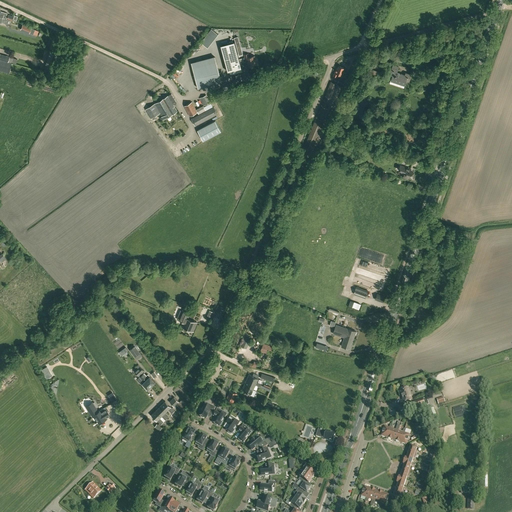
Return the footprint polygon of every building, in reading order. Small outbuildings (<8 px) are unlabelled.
[(6,17),(0,15),(0,21),(1,22),(1,21),(8,23),(9,19),(7,18),(7,17),(6,17)] [(201,42),(205,45),(213,35),(216,37),(218,34),(211,29),(201,42)] [(234,38),(239,55),(243,54),(238,37),(234,38)] [(228,72),(229,71),(230,75),(243,71),(235,41),(221,45),(226,66),(228,72)] [(0,59),(3,61),(8,62),(9,56),(0,53),(0,59)] [(380,62),(386,60),(387,60),(385,53),(378,55),(380,62)] [(256,60),(254,56),(249,57),(248,54),(244,54),(246,58),(247,58),(249,66),(258,64),(257,60),(256,60)] [(215,57),(192,63),(198,88),(222,82),(215,57)] [(43,72),(52,74),(56,60),(47,58),(43,72)] [(12,63),(8,62),(3,61),(0,59),(0,69),(0,70),(9,72),(12,63)] [(407,79),(410,80),(412,74),(406,72),(405,75),(397,72),(399,67),(393,65),(390,72),(393,73),(391,79),(395,81),(395,82),(401,84),(402,81),(406,83),(407,79)] [(337,68),(334,75),(337,77),(338,74),(342,75),(344,68),(339,66),(338,68),(337,68)] [(325,117),(328,118),(342,86),(331,82),(304,147),(312,150),(325,117)] [(160,113),(163,120),(177,111),(174,105),(177,103),(171,94),(146,109),(151,118),(160,113)] [(211,103),(207,95),(199,98),(203,106),(211,103)] [(196,109),(192,102),(185,106),(190,116),(198,112),(196,109)] [(196,109),(199,115),(206,111),(203,106),(196,109)] [(214,107),(206,111),(199,115),(192,119),(195,126),(217,114),(214,107)] [(215,120),(197,130),(203,140),(222,130),(216,120),(215,120)] [(410,171),(411,169),(401,166),(400,170),(403,170),(402,171),(405,172),(404,176),(404,177),(407,178),(408,177),(413,178),(414,178),(415,176),(414,175),(413,175),(414,172),(410,171)] [(368,291),(356,286),(354,294),(365,298),(368,291)] [(377,293),(375,299),(383,302),(385,296),(377,293)] [(183,322),(182,326),(194,331),(197,322),(188,318),(190,313),(183,310),(179,320),(183,322)] [(209,310),(206,317),(212,320),(215,313),(209,310)] [(333,333),(344,337),(353,340),(356,331),(347,328),(347,329),(336,325),(333,333)] [(350,349),(353,340),(344,337),(342,346),(350,349)] [(266,354),(268,349),(271,350),(273,346),(263,344),(260,352),(266,354)] [(134,356),(139,353),(134,346),(129,350),(134,356)] [(119,352),(122,355),(128,350),(126,347),(119,352)] [(47,366),(41,369),(46,378),(49,377),(47,374),(50,372),(47,366)] [(151,385),(155,382),(148,374),(146,375),(143,371),(144,370),(140,367),(139,368),(141,369),(138,371),(141,374),(151,385)] [(252,375),(249,374),(247,379),(256,383),(256,382),(258,378),(257,377),(258,375),(253,373),(252,375)] [(141,374),(140,375),(140,376),(139,377),(137,379),(141,384),(143,383),(148,389),(151,385),(141,374)] [(261,384),(256,382),(256,383),(247,379),(244,384),(253,388),(255,384),(260,387),(261,384)] [(251,393),(253,388),(244,384),(242,389),(246,391),(244,393),(250,396),(251,393)] [(404,403),(412,400),(408,388),(406,388),(405,388),(404,388),(403,388),(403,389),(402,389),(401,390),(400,390),(404,403)] [(236,393),(230,391),(226,400),(232,402),(236,393)] [(174,396),(169,401),(175,406),(179,402),(174,396)] [(182,399),(177,405),(182,409),(187,403),(182,399)] [(425,407),(422,399),(414,402),(417,410),(425,407)] [(92,402),(87,405),(90,410),(89,411),(93,417),(94,416),(99,423),(104,420),(107,418),(106,417),(110,415),(105,407),(98,411),(95,407),(97,406),(94,401),(92,403),(92,402)] [(161,405),(166,411),(168,409),(172,413),(175,410),(171,407),(165,401),(161,405)] [(206,419),(209,412),(213,414),(215,408),(206,403),(203,409),(202,409),(201,412),(202,412),(200,416),(201,416),(200,417),(204,419),(204,418),(206,419)] [(164,413),(166,411),(161,405),(156,410),(162,416),(165,420),(168,417),(164,413)] [(214,416),(217,418),(214,423),(215,423),(214,424),(217,426),(218,425),(220,426),(227,414),(218,409),(214,416)] [(161,424),(163,422),(165,420),(162,416),(156,410),(151,415),(157,420),(161,424)] [(227,422),(230,424),(226,430),(228,432),(231,434),(232,434),(240,422),(231,417),(227,422)] [(384,426),(381,436),(388,438),(391,428),(392,428),(393,425),(390,424),(389,428),(384,426)] [(239,432),(241,434),(238,438),(239,439),(238,440),(241,442),(242,441),(244,443),(251,434),(247,431),(249,429),(244,425),(239,432)] [(388,438),(395,440),(398,430),(399,431),(399,428),(396,427),(395,430),(392,428),(391,428),(388,438)] [(194,440),(191,439),(195,432),(189,428),(185,436),(184,435),(182,439),(187,442),(185,447),(189,449),(194,440)] [(403,432),(400,442),(406,444),(410,434),(405,433),(406,429),(404,428),(402,432),(403,432)] [(324,440),(329,441),(330,442),(331,442),(332,442),(333,442),(335,435),(327,432),(318,429),(316,436),(324,439),(324,440)] [(403,432),(402,432),(399,431),(398,430),(395,440),(400,442),(403,432)] [(203,444),(206,440),(207,437),(201,434),(198,439),(197,439),(195,442),(196,443),(195,445),(199,447),(198,448),(203,451),(206,446),(203,444)] [(256,448),(257,448),(260,450),(268,445),(265,441),(263,443),(259,438),(260,437),(257,434),(256,435),(253,437),(255,439),(251,442),(252,443),(248,446),(252,451),(256,448)] [(270,448),(281,444),(277,440),(275,441),(269,445),(270,448)] [(209,445),(207,449),(208,449),(207,451),(210,453),(209,455),(214,458),(217,452),(214,451),(218,444),(212,441),(209,446),(209,445)] [(299,451),(306,456),(311,449),(305,444),(304,444),(300,441),(295,447),(300,451),(299,451)] [(408,452),(416,455),(417,451),(416,451),(417,448),(411,446),(408,452)] [(220,453),(218,456),(219,457),(217,459),(221,461),(220,463),(225,466),(228,460),(225,459),(229,452),(227,451),(228,450),(224,448),(224,449),(223,449),(220,454),(220,453)] [(261,454),(258,456),(256,457),(255,458),(257,461),(258,461),(259,463),(262,462),(263,463),(266,461),(266,460),(272,458),(267,448),(260,451),(261,454)] [(414,458),(416,455),(408,452),(406,458),(413,460),(413,458),(414,458)] [(239,463),(240,461),(239,461),(240,460),(236,458),(236,459),(234,458),(230,464),(228,463),(225,468),(230,471),(231,469),(234,471),(237,466),(238,466),(240,463),(239,463)] [(403,464),(404,465),(410,467),(413,460),(406,458),(405,458),(403,464)] [(266,465),(266,469),(260,469),(261,472),(260,472),(260,476),(261,476),(265,476),(265,477),(269,476),(269,475),(275,475),(274,464),(266,465)] [(305,470),(303,472),(312,479),(315,474),(310,470),(312,468),(306,464),(303,468),(305,470)] [(402,471),(409,473),(411,470),(409,469),(410,467),(404,465),(402,471)] [(174,474),(177,476),(180,470),(174,467),(173,469),(170,467),(169,469),(168,469),(166,472),(167,473),(164,478),(170,481),(174,474)] [(312,479),(303,472),(299,477),(300,478),(299,480),(302,482),(304,484),(307,485),(308,483),(309,483),(312,479)] [(181,489),(182,486),(185,482),(187,483),(190,478),(185,475),(184,477),(181,475),(180,477),(179,477),(177,480),(178,480),(175,485),(181,489)] [(406,479),(400,477),(399,477),(397,483),(398,484),(404,486),(406,479)] [(463,487),(460,488),(460,489),(461,491),(462,493),(464,493),(464,494),(477,490),(477,488),(480,487),(479,481),(475,482),(475,481),(462,485),(463,487)] [(260,485),(260,488),(261,489),(260,491),(272,493),(274,493),(275,489),(275,482),(269,482),(269,485),(261,484),(261,485),(260,485)] [(305,491),(307,493),(311,488),(307,485),(304,484),(302,482),(299,487),(295,484),(293,487),(297,490),(303,494),(305,491)] [(93,483),(85,490),(93,499),(101,491),(93,483)] [(104,488),(110,495),(115,490),(110,483),(104,488)] [(188,488),(189,488),(186,493),(187,494),(186,494),(189,496),(190,495),(192,496),(195,490),(198,491),(201,486),(196,483),(195,485),(192,483),(190,485),(190,484),(188,488)] [(404,486),(398,484),(396,490),(403,492),(404,489),(403,488),(404,486)] [(370,488),(364,486),(361,496),(366,498),(364,501),(367,502),(368,498),(367,498),(370,488)] [(368,498),(372,500),(373,500),(377,491),(370,488),(367,498),(368,498)] [(301,496),(303,494),(297,490),(294,495),(296,496),(294,498),(303,505),(307,500),(301,496)] [(403,492),(396,490),(394,496),(400,498),(401,496),(402,496),(403,492)] [(206,497),(209,499),(212,493),(207,491),(206,492),(203,491),(201,493),(200,492),(199,495),(199,496),(197,501),(202,504),(206,497)] [(371,502),(374,503),(375,501),(379,502),(380,502),(383,493),(377,491),(373,500),(372,500),(371,502)] [(155,505),(160,508),(164,502),(161,501),(164,495),(159,492),(156,496),(155,496),(153,499),(154,500),(153,501),(156,503),(155,505)] [(212,493),(209,499),(208,500),(211,502),(207,509),(213,511),(214,510),(215,511),(217,507),(216,507),(219,501),(215,499),(217,496),(212,493)] [(380,502),(379,502),(378,506),(380,507),(381,503),(386,505),(389,495),(383,493),(380,502)] [(276,506),(278,501),(272,499),(264,497),(262,503),(259,502),(256,509),(266,511),(267,511),(271,504),(276,506)] [(297,508),(300,510),(303,505),(294,498),(291,503),(292,504),(290,506),(293,509),(295,510),(297,508)] [(164,502),(160,508),(159,511),(160,511),(163,511),(164,510),(167,511),(173,502),(172,501),(169,499),(166,504),(164,502)] [(133,505),(129,510),(131,511),(138,505),(134,501),(131,504),(133,505)] [(176,511),(179,506),(178,505),(178,504),(175,502),(174,503),(173,502),(167,511),(176,511)]
